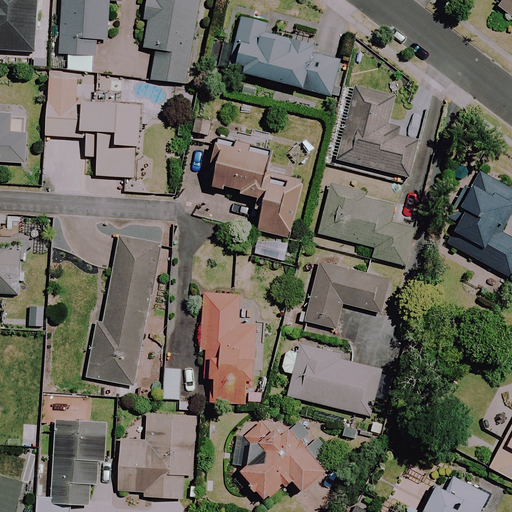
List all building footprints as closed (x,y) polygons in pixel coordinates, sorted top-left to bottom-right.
[(0,0),(0,51),(36,54),(39,0),(0,0)] [(68,73),(93,74),(94,44),(110,45),(112,2),(122,2),(122,0),(63,0),(61,55),(69,56),(68,73)] [(199,0),(147,0),(145,52),(156,53),(155,84),(189,85),(191,42),(198,42),(199,0)] [(511,0),(506,0),(499,10),(511,19),(511,0)] [(312,54),(317,36),(301,32),(298,42),(268,34),(270,24),(242,17),(227,71),(333,98),(342,62),(312,54)] [(87,77),(56,76),(54,107),(45,107),(43,139),(84,141),(83,157),(100,158),(99,176),(137,178),(139,147),(142,148),(145,109),(85,106),(87,77)] [(420,143),(401,138),(404,124),(391,121),(397,97),(356,87),(338,161),(411,179),(420,143)] [(0,163),(25,165),(27,135),(20,135),(21,116),(0,115),(0,163)] [(211,123),(192,120),(190,136),(209,139),(211,123)] [(223,148),(212,190),(226,193),(227,190),(258,198),(255,209),(264,211),(259,232),(292,241),(306,186),(269,176),(273,161),(223,148)] [(511,214),(511,188),(486,174),(476,192),(468,187),(446,226),(461,235),(454,248),(508,277),(511,270),(511,238),(501,233),(511,214)] [(334,188),(320,234),(363,246),(361,252),(368,254),(368,256),(406,267),(417,232),(392,224),(397,207),(334,188)] [(0,292),(26,296),(31,259),(47,261),(49,244),(0,236),(0,292)] [(161,247),(119,240),(107,314),(101,313),(95,354),(92,354),(88,379),(105,382),(103,396),(136,401),(161,247)] [(389,283),(321,266),(310,313),(301,310),(298,322),(338,332),(345,306),(381,315),(389,283)] [(265,391),(254,390),(255,368),(264,369),(266,322),(258,321),(259,299),(241,298),(205,296),(202,353),(207,353),(205,379),(214,380),(213,402),(264,405),(265,391)] [(318,351),(301,346),(299,356),(287,353),(282,372),(295,375),(290,397),(372,417),(384,367),(318,351)] [(182,370),(166,370),(165,400),(181,401),(182,370)] [(194,476),(197,418),(148,414),(147,424),(133,423),(132,440),(124,439),(121,492),(145,493),(145,498),(184,500),(185,475),(194,476)] [(247,437),(238,437),(236,466),(252,467),(242,476),(267,503),(292,480),(304,494),(328,472),(289,429),(286,433),(270,416),(247,437)] [(107,426),(61,422),(55,498),(39,497),(37,511),(71,511),(72,505),(88,507),(90,486),(102,487),(107,426)] [(40,425),(24,424),(23,440),(39,442),(40,425)] [(511,431),(492,469),(511,480),(511,431)] [(18,511),(26,482),(0,474),(0,511),(18,511)] [(452,480),(447,492),(435,488),(425,511),(483,511),(490,496),(452,480)]
